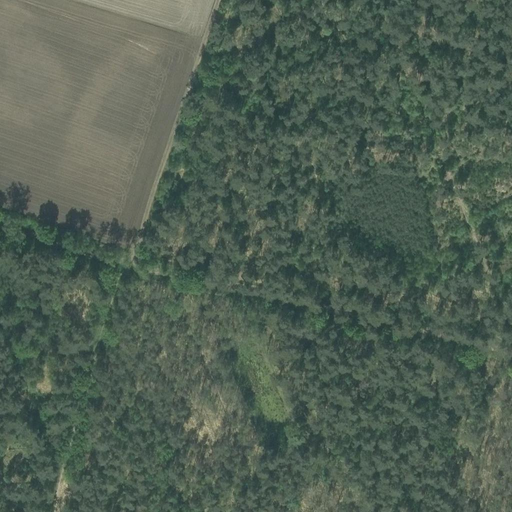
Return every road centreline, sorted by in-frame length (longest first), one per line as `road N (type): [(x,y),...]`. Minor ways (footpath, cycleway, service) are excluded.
road 1 (track): [(56,511),(129,259),(221,0)]
road 2 (track): [(511,310),(381,0)]
road 3 (track): [(0,215),(129,259)]
